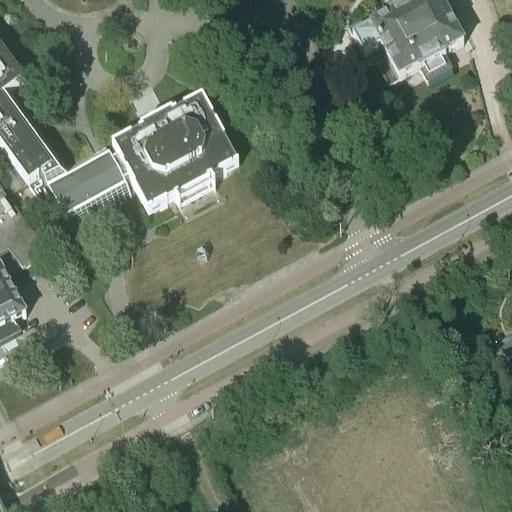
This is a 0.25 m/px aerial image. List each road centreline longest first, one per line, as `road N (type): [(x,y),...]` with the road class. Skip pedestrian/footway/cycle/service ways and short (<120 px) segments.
road 1 (residential): [(373,266),(288,0)]
road 2 (secondary): [(150,388),(373,266)]
road 3 (residential): [(169,422),(387,302)]
road 4 (residential): [(2,511),(169,422)]
road 5 (secondary): [(0,470),(150,388)]
road 6 (secondary): [(373,266),(511,193)]
road 7 (residential): [(387,302),(511,235)]
